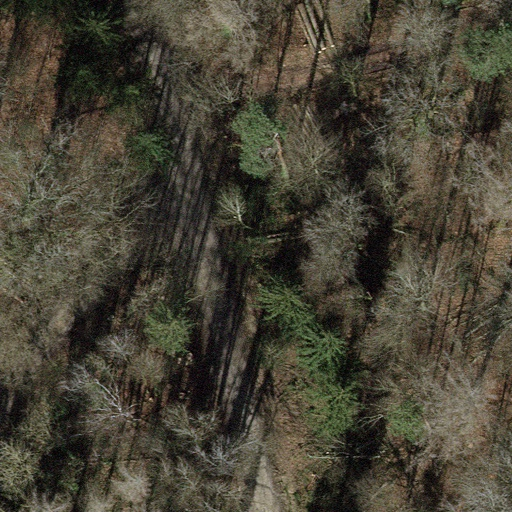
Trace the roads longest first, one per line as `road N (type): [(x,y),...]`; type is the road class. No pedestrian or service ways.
road 1 (track): [(273,511),(151,22)]
road 2 (track): [(511,12),(374,67),(171,97)]
road 3 (track): [(191,178),(29,346),(0,405)]
